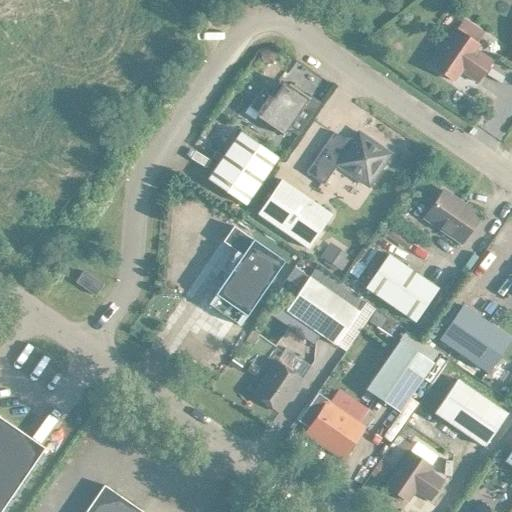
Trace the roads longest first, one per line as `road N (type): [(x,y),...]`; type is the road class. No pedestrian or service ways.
road 1 (unclassified): [(511,171),(288,19),(248,19),(141,172),(129,279),(85,343)]
road 2 (unclassified): [(329,511),(85,343)]
